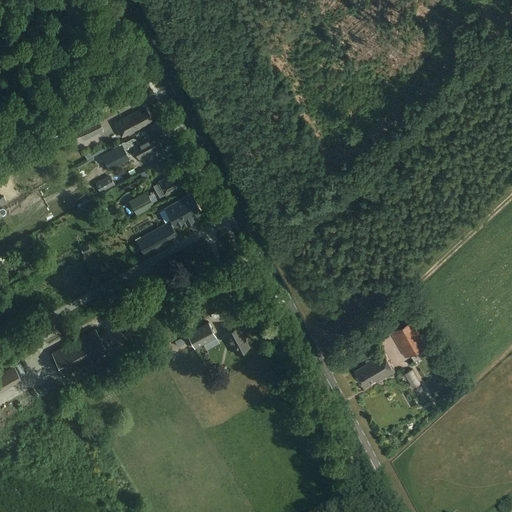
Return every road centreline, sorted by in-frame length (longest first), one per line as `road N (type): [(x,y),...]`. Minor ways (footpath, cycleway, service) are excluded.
road 1 (primary): [(397,511),(238,213)]
road 2 (unclassified): [(238,213),(0,345)]
road 3 (primary): [(238,213),(124,0)]
road 4 (track): [(0,150),(144,69)]
